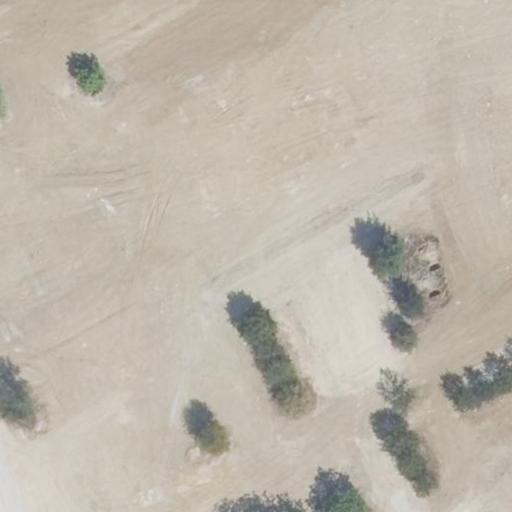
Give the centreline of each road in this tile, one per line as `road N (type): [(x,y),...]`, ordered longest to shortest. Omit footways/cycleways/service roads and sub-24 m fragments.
road 1 (unknown): [(429,511),(365,385),(511,316)]
road 2 (unknown): [(271,427),(192,466),(189,481),(205,511)]
road 3 (unknown): [(277,511),(400,453)]
